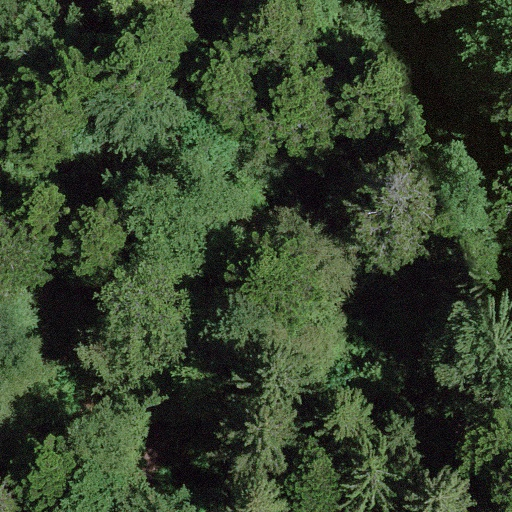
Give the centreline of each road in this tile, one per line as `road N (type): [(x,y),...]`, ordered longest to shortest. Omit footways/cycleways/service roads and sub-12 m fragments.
road 1 (track): [(210,334),(287,221),(446,24)]
road 2 (track): [(137,511),(210,334)]
